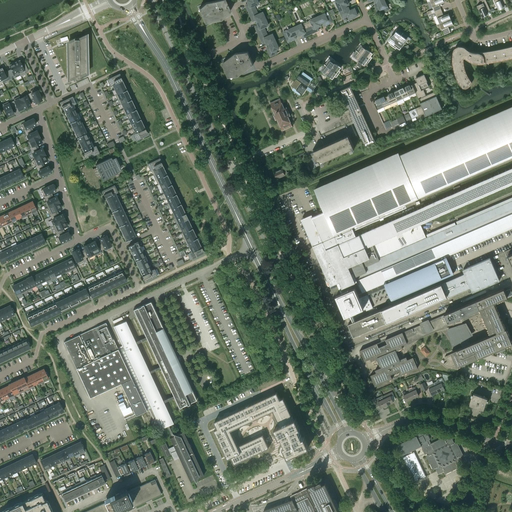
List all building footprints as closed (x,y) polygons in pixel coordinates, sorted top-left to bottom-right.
[(206,3),(199,9),(205,23),(221,20),(227,15),(220,0),(206,3)] [(256,0),(249,0),(248,1),(249,4),(246,5),(249,13),(256,10),(254,6),(258,3),(256,0)] [(346,0),(336,0),(335,1),(340,12),(348,8),(346,9),(345,6),(348,4),(346,0)] [(383,0),(379,0),(375,2),(375,3),(377,2),(378,5),(375,6),(378,14),(388,10),(383,0)] [(443,1),(442,0),(434,0),(430,2),(433,10),(440,7),(439,5),(441,4),(440,3),(443,1)] [(480,0),(482,3),(477,6),(482,18),(487,15),(485,12),(490,10),(485,0),(480,0)] [(500,0),(493,0),(498,10),(503,8),(502,5),(503,4),(500,0)] [(348,8),(340,12),(343,18),(348,16),(349,19),(357,15),(354,9),(349,11),(348,8)] [(258,15),(256,10),(249,13),(253,21),(256,20),(257,23),(265,19),(263,13),(258,15)] [(327,13),(324,14),(316,18),(320,26),(319,24),(322,23),(324,26),(332,22),(329,16),(327,13)] [(445,15),(443,16),(442,13),(436,16),(439,24),(451,19),(449,15),(446,16),(445,15)] [(316,18),(305,22),(311,34),(318,30),(317,27),(320,26),(316,18)] [(265,19),(257,23),(259,26),(255,27),(259,35),(265,32),(263,27),(268,25),(265,19)] [(439,24),(442,32),(449,29),(448,27),(450,26),(449,25),(452,24),(451,19),(439,24)] [(311,34),(305,22),(295,27),(298,35),(301,34),(303,37),(311,34)] [(298,35),(295,27),(284,32),(288,42),(296,38),(294,35),(297,34),(298,35)] [(393,47),(403,33),(402,34),(397,30),(392,37),(391,36),(388,41),(391,43),(390,45),(393,47)] [(267,37),(265,32),(259,35),(262,43),(266,41),(267,44),(275,41),(272,35),(267,37)] [(403,33),(393,47),(395,49),(397,47),(400,50),(403,45),(403,44),(407,38),(407,37),(407,38),(402,34),(403,33)] [(87,75),(87,73),(86,42),(79,42),(79,43),(74,43),(74,40),(67,42),(68,78),(73,78),(74,77),(76,81),(83,78),(83,77),(87,75)] [(275,41),(267,44),(267,45),(269,44),(270,47),(267,48),(270,56),(277,53),(275,50),(279,49),(275,41)] [(367,50),(366,50),(361,46),(360,46),(357,51),(356,50),(370,61),(372,58),(370,57),(373,54),(368,50),(367,50)] [(465,50),(466,49),(465,48),(463,47),(461,46),(459,47),(458,47),(456,48),(455,49),(454,52),(454,53),(454,57),(454,62),(454,67),(455,71),(456,74),(457,77),(459,79),(460,82),(462,85),(464,87),(470,82),(468,79),(466,75),(464,71),(463,67),(462,63),(462,58),(462,54),(463,51),(465,50)] [(473,52),(473,61),(477,62),(480,62),(483,62),(483,61),(487,60),(487,61),(492,61),(492,59),(496,58),(497,60),(502,59),(501,57),(505,57),(506,58),(511,57),(510,55),(511,55),(511,46),(507,48),(503,49),(498,50),(494,50),(489,51),(485,52),(482,52),(479,53),(474,53),(473,52)] [(370,61),(356,50),(357,51),(353,56),(359,61),(359,62),(364,65),(366,62),(368,63),(370,61)] [(236,53),(234,55),(223,63),(230,78),(239,76),(250,68),(243,53),(236,53)] [(20,60),(19,61),(19,60),(15,62),(14,63),(20,75),(26,73),(25,72),(28,71),(25,65),(22,66),(20,60)] [(324,64),(338,75),(340,72),(339,71),(341,68),(336,64),(329,60),(325,65),(324,64)] [(20,75),(14,63),(13,63),(11,64),(10,65),(9,65),(12,71),(11,72),(9,72),(12,78),(14,77),(15,78),(20,75)] [(338,75),(324,64),(325,65),(322,70),(321,70),(328,75),(327,76),(332,79),(335,76),(336,77),(338,75)] [(2,67),(0,68),(0,76),(3,83),(11,79),(8,73),(5,74),(2,67)] [(110,86),(122,80),(121,77),(120,77),(119,74),(108,80),(110,86)] [(299,75),(295,81),(306,89),(308,87),(310,83),(307,81),(309,78),(304,74),(302,77),(300,76),(299,75)] [(412,85),(415,93),(421,106),(424,113),(440,106),(439,102),(434,92),(426,96),(423,89),(428,86),(423,74),(416,78),(418,82),(412,85)] [(114,90),(124,85),(123,83),(123,82),(122,80),(110,86),(112,85),(113,85),(114,90)] [(291,86),(293,88),(297,91),(296,91),(299,94),(300,93),(302,94),(303,93),(304,91),(304,92),(305,90),(306,89),(295,81),(291,86)] [(126,90),(124,85),(114,90),(117,94),(115,95),(127,90),(127,89),(126,90)] [(409,85),(405,87),(409,96),(415,93),(412,85),(410,86),(409,85)] [(351,86),(340,91),(341,92),(365,144),(364,145),(365,146),(376,141),(375,140),(351,87),(351,86)] [(403,87),(399,89),(403,99),(409,96),(405,87),(405,88),(403,89),(403,87)] [(28,94),(31,100),(34,99),(36,103),(39,102),(41,101),(42,100),(40,96),(39,94),(36,88),(30,91),(31,93),(28,94)] [(392,92),(396,102),(403,99),(399,89),(394,91),(395,93),(393,93),(392,92)] [(129,95),(128,93),(126,90),(127,90),(115,95),(117,100),(129,95)] [(396,102),(392,92),(388,94),(388,95),(386,96),(390,104),(396,102)] [(25,96),(20,98),(24,108),(30,106),(28,101),(31,100),(28,94),(25,96)] [(120,105),(131,100),(131,99),(129,97),(129,95),(117,100),(120,105)] [(14,101),(11,102),(14,107),(17,106),(19,110),(24,108),(20,98),(19,96),(13,99),(14,101)] [(384,96),(379,98),(384,107),(390,104),(386,96),(384,97),(384,96)] [(63,109),(75,103),(72,97),(60,103),(62,105),(61,106),(62,107),(63,109)] [(384,107),(379,98),(375,100),(375,101),(373,102),(377,110),(384,107)] [(273,114),(274,116),(277,122),(278,121),(282,131),(283,131),(283,130),(291,126),(291,127),(292,127),(288,117),(290,116),(286,108),(284,108),(280,99),(279,99),(279,100),(271,104),(271,103),(270,103),(274,113),(273,114)] [(131,100),(120,105),(121,104),(124,109),(122,110),(133,105),(131,100)] [(11,109),(14,107),(11,102),(8,103),(7,102),(2,104),(8,116),(9,117),(11,116),(11,115),(14,114),(11,109)] [(75,103),(63,109),(66,113),(75,109),(73,105),(73,104),(75,103)] [(124,115),(136,109),(135,109),(133,105),(122,110),(124,115)] [(421,106),(415,109),(418,116),(424,113),(421,106)] [(317,195),(316,196),(320,209),(321,212),(325,224),(308,232),(311,238),(320,234),(323,242),(314,246),(313,244),(313,246),(324,273),(330,286),(336,283),(341,295),(341,296),(341,297),(340,298),(340,299),(340,300),(340,301),(340,302),(340,303),(340,304),(340,305),(340,306),(342,309),(341,309),(341,310),(342,310),(345,316),(344,316),(349,314),(350,316),(353,322),(348,324),(353,337),(410,312),(416,310),(446,296),(444,291),(445,290),(448,297),(470,288),(471,289),(467,290),(468,293),(472,292),(485,286),(499,280),(490,258),(462,270),(464,274),(442,283),(444,289),(443,290),(441,284),(410,297),(405,300),(401,301),(396,303),(395,301),(390,303),(391,305),(368,315),(366,311),(373,308),(367,295),(365,295),(365,294),(372,291),(373,295),(374,295),(389,288),(386,282),(390,281),(444,257),(511,228),(511,200),(426,238),(420,224),(511,183),(511,168),(362,233),(362,232),(355,235),(353,230),(384,217),(385,216),(386,216),(387,215),(388,214),(388,212),(389,211),(389,209),(511,155),(511,107),(400,156),(399,153),(372,165),(348,175),(315,190),(317,195)] [(77,114),(75,109),(66,113),(66,114),(65,114),(66,116),(67,115),(68,118),(77,114)] [(138,114),(137,112),(136,110),(136,109),(124,115),(126,114),(128,119),(138,114)] [(418,116),(415,109),(409,112),(412,119),(418,116)] [(322,110),(326,120),(332,117),(329,110),(324,112),(323,110),(322,110)] [(80,119),(77,114),(68,118),(70,123),(80,119)] [(140,119),(139,116),(138,114),(128,119),(131,124),(141,119),(140,119)] [(399,124),(405,121),(403,116),(396,119),(399,124)] [(25,133),(30,130),(29,127),(36,124),(34,121),(35,121),(34,119),(33,119),(29,120),(27,121),(21,124),(25,133)] [(82,123),(80,119),(70,123),(70,124),(70,123),(72,128),(82,123)] [(141,119),(131,124),(133,128),(131,129),(142,124),(140,119),(141,119)] [(84,128),(82,123),(72,128),(73,128),(72,128),(73,130),(75,133),(84,128)] [(133,134),(145,129),(145,128),(145,129),(142,124),(131,129),(133,133),(133,134)] [(77,138),(88,132),(86,133),(84,128),(75,133),(77,137),(77,138)] [(146,132),(147,132),(145,129),(133,134),(136,140),(147,134),(146,132)] [(32,133),(30,130),(25,133),(26,136),(27,136),(29,141),(39,137),(39,136),(37,131),(32,133)] [(91,137),(88,132),(77,138),(79,143),(91,137)] [(353,148),(354,148),(348,135),(311,152),(317,164),(321,163),(322,165),(325,164),(324,161),(350,150),(351,151),(354,150),(353,148)] [(11,137),(6,140),(10,148),(15,145),(11,137)] [(39,137),(29,141),(27,142),(30,147),(29,148),(31,151),(36,148),(35,145),(41,142),(39,137)] [(82,147),(93,142),(91,137),(79,143),(81,145),(80,145),(81,147),(82,147)] [(6,140),(1,142),(5,150),(10,148),(6,140)] [(84,153),(95,147),(93,142),(82,147),(84,152),(83,152),(84,153)] [(98,153),(95,147),(84,153),(85,155),(86,156),(87,158),(98,153)] [(36,148),(31,151),(32,153),(31,154),(34,159),(45,154),(45,155),(45,154),(42,148),(37,151),(36,148)] [(289,162),(305,155),(306,154),(305,152),(287,160),(289,162)] [(34,159),(33,160),(36,165),(35,165),(37,168),(42,166),(41,163),(47,160),(45,155),(45,154),(34,159)] [(119,173),(117,170),(111,157),(95,165),(97,167),(93,169),(91,168),(90,166),(89,164),(88,163),(81,168),(82,169),(83,171),(85,173),(86,174),(86,176),(87,177),(87,178),(88,180),(89,183),(90,185),(91,187),(91,189),(99,187),(99,184),(97,179),(101,178),(103,180),(119,173)] [(316,167),(312,157),(307,159),(311,169),(316,167)] [(152,169),(162,165),(161,162),(160,162),(159,159),(148,165),(150,170),(152,169)] [(155,174),(164,170),(162,165),(152,169),(155,174)] [(42,166),(37,168),(38,172),(38,171),(41,177),(51,172),(51,171),(52,171),(51,169),(50,169),(48,166),(43,169),(42,166)] [(285,175),(284,173),(282,168),(281,169),(275,172),(274,172),(277,179),(277,178),(284,175),(284,176),(285,175)] [(20,169),(15,171),(19,179),(24,177),(20,169)] [(157,179),(167,174),(166,174),(164,170),(155,174),(157,179)] [(15,171),(10,173),(14,181),(19,179),(15,171)] [(10,173),(5,176),(9,184),(14,181),(10,173)] [(159,184),(169,179),(167,175),(167,174),(157,179),(159,184)] [(5,176),(0,178),(4,186),(9,184),(5,176)] [(162,189),(171,184),(169,179),(159,184),(162,189)] [(41,190),(45,199),(50,196),(49,193),(56,190),(54,187),(55,187),(54,185),(53,185),(53,184),(41,190)] [(164,194),(173,189),(171,185),(172,185),(171,184),(162,189),(164,194)] [(103,194),(105,197),(116,192),(114,186),(102,191),(104,194),(103,194)] [(166,199),(176,194),(175,194),(173,189),(164,194),(166,199)] [(117,192),(116,192),(105,197),(107,202),(117,197),(115,193),(117,192)] [(168,203),(178,199),(176,195),(176,194),(166,199),(168,203)] [(50,196),(45,199),(46,201),(45,202),(47,208),(59,202),(59,203),(59,202),(57,196),(52,199),(50,196)] [(117,197),(107,202),(108,202),(107,202),(108,204),(110,207),(119,202),(117,197)] [(171,208),(181,204),(180,203),(178,199),(168,203),(167,204),(169,209),(171,208)] [(32,201),(27,204),(31,212),(36,210),(32,201)] [(51,216),(56,214),(55,211),(61,208),(60,206),(59,203),(59,202),(47,208),(50,213),(49,213),(51,216)] [(119,202),(110,207),(112,211),(112,212),(122,207),(119,202)] [(31,212),(27,204),(22,206),(26,214),(31,212)] [(173,213),(183,209),(180,204),(181,204),(171,208),(173,213)] [(26,214),(22,206),(17,209),(21,217),(26,214)] [(114,216),(124,212),(122,207),(112,212),(114,216)] [(21,217),(17,209),(12,211),(16,219),(21,217)] [(175,218),(185,213),(183,209),(173,213),(171,214),(173,219),(175,218)] [(16,219),(12,211),(8,213),(11,221),(16,219)] [(126,217),(124,212),(114,216),(115,217),(114,217),(115,219),(117,221),(126,217)] [(11,221),(8,213),(3,215),(7,224),(11,221)] [(178,223),(188,218),(185,213),(175,218),(178,223)] [(56,214),(51,216),(52,219),(50,220),(53,226),(64,220),(65,220),(63,217),(62,214),(57,217),(56,214)] [(126,217),(117,221),(119,226),(118,226),(119,226),(129,222),(126,217)] [(180,228),(190,223),(187,219),(188,219),(188,218),(178,223),(180,228)] [(64,220),(53,226),(55,231),(56,234),(62,232),(61,229),(67,226),(66,224),(66,223),(65,220),(64,220)] [(131,227),(129,222),(119,226),(119,227),(121,231),(131,227)] [(182,233),(192,228),(190,223),(180,228),(182,233)] [(133,232),(131,227),(121,231),(123,234),(122,234),(123,236),(124,236),(133,232)] [(185,238),(194,233),(192,229),(192,228),(182,233),(185,238)] [(63,234),(62,232),(56,234),(58,237),(56,238),(59,244),(71,238),(70,237),(71,237),(70,235),(69,235),(68,232),(63,234)] [(136,237),(133,232),(124,236),(126,241),(125,241),(126,241),(131,239),(136,237)] [(187,243),(197,238),(197,237),(196,238),(194,233),(185,238),(187,243)] [(36,236),(40,244),(45,242),(41,234),(36,236)] [(100,245),(102,250),(105,249),(105,248),(110,245),(109,242),(108,239),(106,236),(105,236),(105,235),(102,236),(103,237),(100,238),(102,243),(100,245)] [(32,238),(35,246),(40,244),(36,236),(32,238)] [(27,241),(31,249),(35,246),(32,238),(27,241)] [(189,247),(199,243),(197,238),(187,243),(189,247)] [(27,241),(22,243),(26,251),(31,249),(27,241)] [(89,244),(93,254),(99,251),(102,250),(100,245),(97,246),(95,242),(89,244)] [(138,242),(134,244),(134,243),(128,246),(128,247),(129,247),(131,251),(140,246),(138,242)] [(17,245),(21,253),(26,251),(22,243),(17,245)] [(199,243),(189,247),(192,252),(201,248),(201,247),(199,243)] [(83,253),(85,258),(88,257),(88,256),(93,254),(89,244),(83,246),(86,251),(83,253)] [(17,245),(12,248),(16,256),(21,253),(17,245)] [(133,256),(143,251),(140,246),(131,251),(131,252),(131,253),(132,253),(133,256)] [(12,248),(7,250),(11,258),(16,256),(12,248)] [(201,248),(192,252),(190,253),(192,259),(204,253),(202,251),(203,250),(201,248)] [(85,258),(83,253),(80,254),(78,249),(75,250),(74,249),(72,250),(73,251),(72,252),(76,262),(82,259),(85,258)] [(7,250),(2,252),(6,260),(11,258),(7,250)] [(135,261),(146,255),(144,251),(143,251),(133,256),(135,261)] [(138,266),(147,261),(145,257),(147,256),(146,255),(135,261),(136,261),(138,266)] [(390,281),(386,282),(387,286),(389,288),(393,299),(452,274),(452,273),(451,274),(444,257),(390,281)] [(71,258),(66,261),(71,271),(76,268),(71,258)] [(66,261),(61,263),(65,271),(66,273),(71,271),(66,261)] [(140,270),(149,266),(147,261),(138,266),(139,269),(140,271),(140,270)] [(61,263),(56,265),(60,273),(65,271),(61,263)] [(55,276),(60,273),(56,265),(51,268),(55,276)] [(152,271),(149,266),(140,270),(142,275),(152,271)] [(51,268),(47,270),(51,280),(56,278),(55,276),(51,268)] [(47,270),(42,272),(45,280),(46,282),(51,280),(47,270)] [(156,276),(154,270),(152,271),(142,275),(143,279),(144,278),(145,281),(156,276)] [(122,271),(117,274),(121,283),(126,280),(122,271)] [(42,272),(37,275),(41,283),(45,280),(42,272)] [(117,274),(112,276),(116,285),(121,283),(117,274)] [(37,275),(32,277),(36,285),(41,283),(37,275)] [(27,279),(31,288),(32,288),(36,286),(36,285),(32,277),(32,276),(26,278),(27,279)] [(112,276),(107,278),(111,287),(116,285),(112,276)] [(107,278),(102,281),(106,290),(111,287),(107,278)] [(27,279),(22,281),(27,292),(32,289),(32,288),(31,288),(27,279)] [(22,294),(27,292),(22,281),(17,284),(22,294)] [(106,290),(102,281),(97,283),(101,292),(106,290)] [(97,283),(92,285),(97,294),(101,292),(97,283)] [(22,294),(17,284),(12,286),(17,296),(22,294)] [(92,285),(87,288),(92,297),(97,294),(92,285)] [(448,329),(453,344),(452,344),(459,341),(461,347),(458,349),(458,350),(444,356),(446,361),(444,363),(443,363),(444,364),(445,365),(446,366),(447,366),(448,367),(449,367),(450,367),(451,367),(452,367),(452,366),(463,362),(464,365),(477,359),(476,356),(497,347),(499,348),(501,347),(502,346),(504,345),(505,344),(505,342),(506,340),(506,339),(507,337),(507,335),(506,333),(506,331),(505,330),(505,328),(494,302),(507,296),(503,288),(489,294),(476,300),(476,299),(449,311),(449,312),(428,321),(427,320),(421,323),(421,324),(392,336),(385,339),(388,345),(379,349),(377,343),(377,342),(359,350),(364,361),(365,361),(364,361),(370,358),(371,361),(378,358),(382,366),(375,370),(376,372),(370,375),(375,386),(392,378),(389,372),(398,368),(400,375),(417,367),(413,356),(412,357),(407,359),(406,357),(406,356),(398,359),(395,351),(398,350),(398,349),(397,349),(401,346),(407,343),(411,341),(415,339),(419,337),(424,334),(430,332),(433,331),(436,329),(441,328),(444,326),(449,325),(451,324),(453,327),(448,329)] [(86,289),(81,291),(85,300),(90,297),(86,289)] [(81,291),(76,293),(80,302),(85,300),(81,291)] [(76,293),(71,296),(75,304),(80,302),(76,293)] [(71,296),(66,298),(70,307),(75,304),(71,296)] [(66,298),(61,300),(65,309),(70,307),(66,298)] [(65,309),(61,300),(56,303),(60,311),(65,309)] [(150,302),(133,310),(146,337),(147,340),(159,367),(161,369),(173,396),(174,398),(179,408),(196,400),(177,360),(150,302)] [(56,303),(51,305),(55,314),(60,311),(56,303)] [(10,305),(5,308),(9,316),(14,314),(13,311),(14,310),(12,308),(11,308),(10,305)] [(51,305),(46,307),(50,316),(55,314),(51,305)] [(46,307),(41,309),(46,318),(50,316),(46,307)] [(5,308),(0,310),(4,319),(9,316),(5,308)] [(41,309),(36,312),(41,321),(46,318),(41,309)] [(36,312),(31,314),(36,323),(41,321),(36,312)] [(31,314),(27,316),(31,325),(36,323),(31,314)] [(85,332),(64,342),(90,398),(120,384),(135,416),(149,410),(158,430),(173,423),(164,403),(163,401),(150,374),(149,372),(136,344),(135,342),(125,321),(113,327),(123,347),(118,349),(105,323),(90,330),(92,333),(87,336),(85,332)] [(26,340),(21,342),(25,350),(30,348),(29,345),(30,344),(28,342),(27,342),(26,340)] [(25,350),(21,342),(16,344),(20,352),(25,350)] [(20,352),(16,344),(11,347),(15,355),(20,352)] [(424,346),(419,350),(425,357),(430,353),(424,346)] [(11,347),(6,349),(10,357),(15,355),(11,347)] [(6,349),(2,351),(5,359),(10,357),(6,349)] [(46,375),(47,374),(46,372),(45,372),(44,369),(39,371),(44,382),(49,380),(46,375)] [(39,371),(34,374),(39,385),(44,382),(39,371)] [(34,374),(29,376),(34,387),(33,385),(38,383),(39,385),(34,374)] [(34,387),(29,376),(24,378),(24,377),(23,377),(29,389),(34,387)] [(23,377),(19,380),(24,392),(29,389),(23,377)] [(24,392),(19,380),(14,382),(19,394),(24,392)] [(440,380),(434,383),(435,386),(438,392),(444,389),(441,383),(440,380)] [(19,394),(14,382),(9,384),(14,396),(19,394)] [(433,383),(427,386),(432,395),(438,392),(435,386),(433,383)] [(14,396),(9,384),(9,385),(4,388),(10,399),(14,396)] [(4,388),(0,389),(0,391),(5,401),(10,399),(4,388)] [(416,389),(415,389),(409,392),(412,398),(419,395),(416,389)] [(409,392),(406,394),(405,391),(402,392),(403,395),(406,401),(412,398),(409,392)] [(217,428),(214,430),(227,459),(231,457),(234,464),(269,448),(266,442),(267,442),(266,439),(265,440),(261,432),(257,434),(251,437),(252,439),(238,446),(230,430),(273,410),(280,426),(274,428),(279,438),(278,438),(279,439),(281,437),(282,440),(281,441),(282,443),(283,443),(285,446),(282,447),(283,447),(287,457),(296,453),(300,451),(308,447),(304,437),(302,438),(298,429),(300,428),(295,419),(293,419),(283,398),(280,399),(277,392),(214,421),(217,428)] [(392,392),(383,396),(384,399),(387,405),(393,402),(393,401),(396,399),(393,394),(392,392)] [(473,393),(469,404),(471,405),(483,409),(487,398),(481,396),(481,395),(479,395),(476,394),(473,393)] [(382,396),(375,399),(377,402),(378,402),(380,408),(387,405),(384,399),(383,396),(382,396)] [(59,402),(55,405),(58,413),(63,411),(62,408),(63,407),(61,405),(59,402)] [(55,405),(50,407),(54,415),(58,413),(55,405)] [(44,409),(45,411),(45,410),(49,418),(54,415),(50,407),(44,409)] [(44,421),(49,419),(49,418),(45,410),(45,411),(40,413),(44,421)] [(44,421),(40,413),(35,415),(39,423),(44,421)] [(39,423),(35,415),(30,417),(34,426),(39,423)] [(25,420),(29,427),(29,428),(34,426),(30,417),(26,420),(25,420)] [(25,419),(20,421),(24,429),(29,427),(25,420),(26,420),(25,419)] [(20,421),(15,423),(19,431),(24,429),(20,421)] [(15,423),(10,426),(14,434),(19,431),(15,423)] [(10,426),(5,428),(9,436),(14,434),(10,426)] [(5,428),(1,430),(4,438),(9,436),(5,428)] [(203,476),(183,431),(169,438),(173,446),(168,449),(165,443),(160,445),(165,457),(170,454),(171,454),(174,460),(179,458),(190,482),(194,480),(195,483),(196,479),(203,476)] [(398,445),(402,455),(421,446),(422,448),(423,452),(424,454),(428,453),(429,455),(427,456),(433,469),(434,469),(435,468),(438,474),(444,471),(445,474),(458,467),(457,464),(459,463),(459,464),(463,462),(460,456),(462,455),(456,442),(454,443),(451,437),(445,440),(444,437),(431,444),(430,443),(429,440),(430,439),(428,435),(427,433),(424,435),(422,431),(415,434),(414,433),(407,436),(406,437),(406,438),(407,440),(398,444),(398,445)] [(80,442),(75,444),(79,453),(79,454),(80,455),(85,452),(83,447),(82,444),(81,445),(80,442)] [(74,456),(79,454),(79,453),(75,444),(70,447),(74,455),(74,456)] [(69,457),(74,455),(70,447),(65,449),(69,457)] [(65,449),(60,451),(65,461),(70,459),(69,457),(65,449)] [(60,451),(55,454),(59,462),(60,463),(60,464),(65,461),(60,451)] [(150,452),(142,455),(145,463),(149,461),(150,462),(152,462),(152,463),(155,462),(150,452)] [(414,452),(403,458),(415,482),(426,477),(417,458),(414,452)] [(32,454),(28,456),(31,464),(36,462),(32,454)] [(55,454),(51,456),(54,464),(55,465),(60,463),(59,462),(55,454)] [(146,466),(145,463),(142,455),(134,459),(137,467),(141,465),(140,463),(142,463),(144,467),(146,466)] [(28,456),(23,459),(27,467),(31,464),(28,456)] [(51,456),(46,458),(49,466),(50,466),(54,464),(51,456)] [(50,466),(49,466),(46,458),(41,461),(45,471),(51,468),(50,466)] [(162,458),(158,460),(166,478),(171,476),(162,458)] [(18,461),(22,469),(27,467),(23,459),(18,461)] [(138,469),(137,467),(134,459),(125,463),(129,470),(133,469),(134,470),(135,469),(136,471),(138,469)] [(18,461),(13,463),(17,471),(22,469),(18,461)] [(8,466),(12,474),(17,471),(13,463),(8,466)] [(128,474),(130,473),(129,470),(125,463),(117,467),(120,474),(123,473),(124,475),(127,473),(128,474)] [(8,466),(3,468),(7,476),(12,474),(8,466)] [(95,475),(100,486),(103,485),(102,485),(105,483),(100,473),(95,475)] [(95,475),(90,477),(91,480),(95,488),(98,487),(100,486),(95,475)] [(126,490),(115,495),(116,497),(84,511),(123,511),(127,510),(126,508),(132,505),(133,507),(161,494),(154,479),(127,492),(126,490)] [(91,490),(95,488),(91,480),(87,482),(91,490)] [(91,490),(87,482),(82,484),(86,492),(91,490)] [(307,487),(308,490),(309,492),(305,494),(304,492),(305,494),(293,500),(292,499),(292,500),(289,501),(288,501),(289,502),(286,503),(285,502),(285,503),(282,505),(282,503),(264,510),(264,511),(338,511),(325,483),(322,484),(320,482),(314,484),(307,487)] [(86,492),(82,484),(77,486),(81,495),(86,492)] [(81,495),(77,486),(72,488),(76,497),(81,495)] [(71,499),(76,497),(72,488),(67,491),(71,499)] [(71,499),(67,491),(62,493),(66,502),(71,499)] [(45,500),(41,493),(2,511),(1,511),(27,511),(29,511),(28,509),(32,508),(33,508),(32,509),(33,510),(33,511),(34,511),(33,511),(51,511),(46,500),(45,500)]
